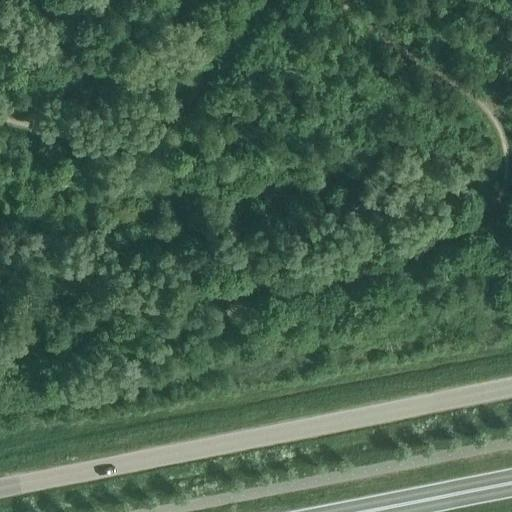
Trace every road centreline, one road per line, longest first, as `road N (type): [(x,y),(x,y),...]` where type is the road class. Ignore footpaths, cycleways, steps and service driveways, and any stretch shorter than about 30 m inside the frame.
road 1 (track): [(0,300),(193,293),(335,277),(411,258),(489,211),(505,179),(496,123),(462,89),(334,0)]
road 2 (unclassified): [(0,487),(511,387)]
road 3 (track): [(255,0),(173,116),(94,140),(0,118)]
road 4 (trunk): [(328,511),(511,475)]
